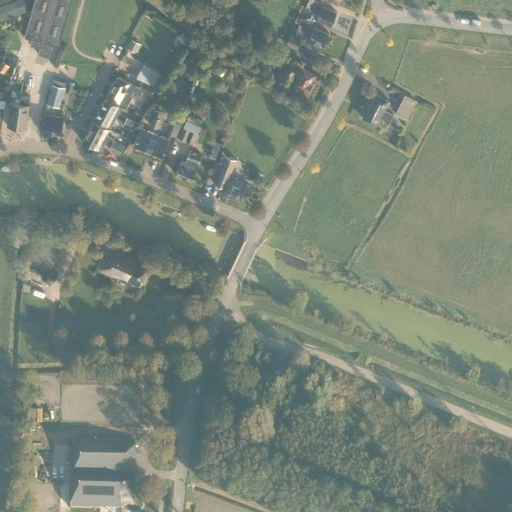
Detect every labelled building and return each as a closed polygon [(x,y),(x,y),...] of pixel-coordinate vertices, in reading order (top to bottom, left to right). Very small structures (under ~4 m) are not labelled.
[(0,19),(20,12),(27,10),(22,0),(11,0),(0,4),(0,19)] [(72,0),(34,0),(25,35),(32,37),(31,43),(50,48),(52,43),(60,45),(72,0)] [(313,17),(331,24),(337,10),(320,4),(321,0),(301,0),(301,1),(310,5),(309,8),(315,11),(313,17)] [(314,27),(310,25),(312,21),(297,15),(294,21),(308,26),(305,33),(310,35),(309,38),(324,44),(329,32),(314,26),(314,27)] [(189,33),(182,29),(174,42),(181,46),(189,33)] [(291,33),(286,44),(296,49),(301,37),(291,33)] [(132,39),(127,47),(135,51),(136,49),(137,50),(141,43),(132,39)] [(203,47),(198,45),(197,47),(193,45),(189,54),(199,59),(203,49),(202,49),(203,47)] [(38,58),(37,61),(45,63),(47,56),(41,54),(40,58),(38,58)] [(9,64),(3,59),(0,62),(0,68),(4,72),(9,64)] [(285,64),(284,67),(279,64),(275,73),(280,75),(279,77),(274,74),(271,80),(286,89),(296,70),(299,71),(291,88),(293,91),(296,92),(300,93),(303,86),(308,89),(312,81),(311,80),(315,72),(303,65),(302,66),(293,62),(290,67),(285,64)] [(155,85),(157,81),(159,82),(163,73),(144,63),(137,76),(142,79),(139,85),(118,74),(107,95),(119,101),(125,104),(128,99),(130,100),(133,94),(135,96),(138,91),(141,92),(143,88),(152,93),(157,85),(155,85)] [(52,83),(46,102),(59,106),(66,81),(54,78),(52,83)] [(388,122),(393,113),(384,109),(385,106),(387,107),(390,100),(375,92),(362,117),(376,124),(380,116),(384,118),(384,120),(388,122)] [(10,100),(7,124),(26,126),(29,103),(28,103),(29,94),(20,93),(19,102),(10,100)] [(416,100),(404,94),(394,113),(406,119),(416,100)] [(106,97),(100,107),(116,116),(121,105),(106,97)] [(162,108),(158,106),(158,107),(157,110),(156,110),(155,109),(153,115),(154,115),(151,125),(158,127),(160,118),(161,118),(162,112),(161,112),(162,108)] [(116,116),(100,107),(95,118),(111,126),(116,116)] [(61,132),(63,116),(44,113),(42,129),(61,132)] [(125,120),(136,126),(138,122),(127,116),(125,120)] [(193,143),(198,132),(196,131),(198,128),(200,123),(186,118),(183,126),(178,137),(193,143)] [(94,120),(89,130),(106,139),(111,142),(117,146),(119,142),(113,139),(114,137),(107,133),(109,128),(94,120)] [(135,126),(136,126),(125,120),(122,125),(130,129),(132,125),(135,126)] [(175,121),(172,128),(170,133),(173,134),(176,135),(181,124),(178,122),(175,121)] [(162,154),(169,137),(141,125),(134,142),(162,154)] [(103,145),(106,139),(89,130),(83,140),(99,148),(101,144),(103,145)] [(209,156),(214,158),(221,142),(215,140),(209,156)] [(111,142),(109,147),(119,153),(122,149),(124,150),(126,146),(124,144),(119,142),(117,146),(111,142)] [(175,172),(191,179),(202,153),(190,148),(186,160),(181,158),(175,172)] [(217,162),(221,164),(214,181),(225,186),(223,191),(240,198),(244,188),(248,190),(250,184),(238,179),(239,177),(230,174),(237,158),(221,152),(217,162)] [(62,242),(39,232),(26,261),(49,271),(62,242)] [(140,284),(149,261),(128,253),(129,251),(112,243),(101,269),(119,276),(119,275),(140,284)] [(134,506),(135,442),(72,441),(70,508),(122,509),(122,506),(134,506)]
